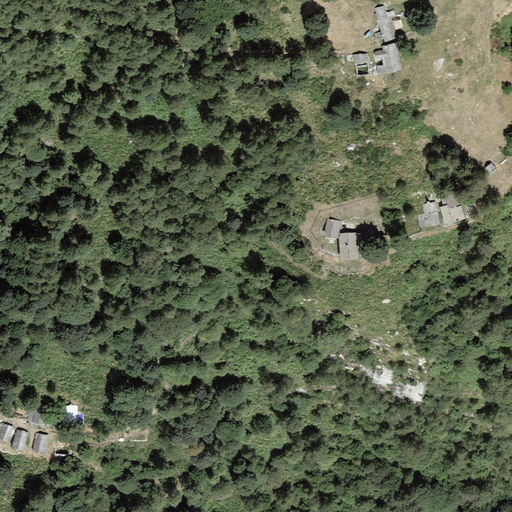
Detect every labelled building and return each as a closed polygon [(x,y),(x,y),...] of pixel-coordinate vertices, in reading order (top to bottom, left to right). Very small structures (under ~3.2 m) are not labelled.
[(378,15),(375,16),(384,41),(398,36),(388,10),(386,11),(384,6),(376,9),(378,15)] [(397,41),(380,44),(381,49),(373,51),(375,60),(381,59),(382,64),(377,66),(378,73),(403,69),(397,41)] [(368,54),(354,55),(355,65),(369,64),(368,54)] [(497,169),(491,162),(485,167),(491,174),(497,169)] [(455,187),(442,191),(448,207),(460,203),(455,187)] [(435,202),(421,205),(424,214),(418,216),(420,227),(439,223),(435,202)] [(341,223),(327,219),(323,235),(337,238),(341,223)] [(356,232),(338,233),(340,258),(357,257),(356,232)] [(51,405),(34,404),(34,410),(28,410),(27,421),(50,423),(51,405)] [(77,406),(66,406),(66,422),(82,422),(82,413),(77,413),(77,406)] [(15,426),(2,423),(2,424),(0,423),(0,438),(11,442),(15,426)] [(28,433),(16,430),(12,446),(24,450),(28,433)] [(48,436),(35,434),(32,451),(47,454),(48,447),(46,447),(48,436)]
